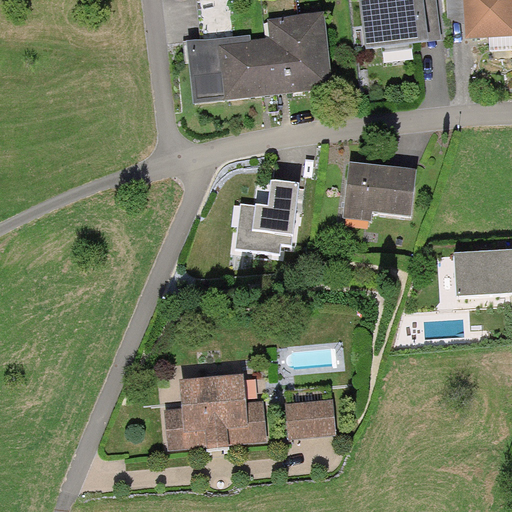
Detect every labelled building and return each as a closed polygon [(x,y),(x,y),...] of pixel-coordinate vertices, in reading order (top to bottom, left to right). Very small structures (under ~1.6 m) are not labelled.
[(360,0),(366,51),(429,43),(429,42),(423,0),(360,0)] [(436,0),(423,0),(429,42),(441,40),(436,0)] [(463,0),(446,0),(448,18),(465,25),(463,0)] [(511,0),(463,0),(465,25),(465,40),(511,37),(511,0)] [(219,46),(225,101),(334,90),(326,13),(267,20),(269,40),(251,42),(219,46)] [(219,46),(251,42),(250,36),(187,42),(193,105),(225,101),(219,46)] [(417,172),(350,163),(342,220),(371,223),(373,212),(412,217),(417,172)] [(300,185),(271,182),(268,207),(256,205),(256,206),(241,205),(235,249),(281,255),(282,246),(292,247),(300,185)] [(511,252),(454,256),(457,297),(511,294),(511,252)] [(243,376),(179,382),(182,410),(164,412),(168,452),(269,443),(265,402),(246,404),(243,376)] [(337,436),(333,401),(286,406),(289,441),(337,436)]
